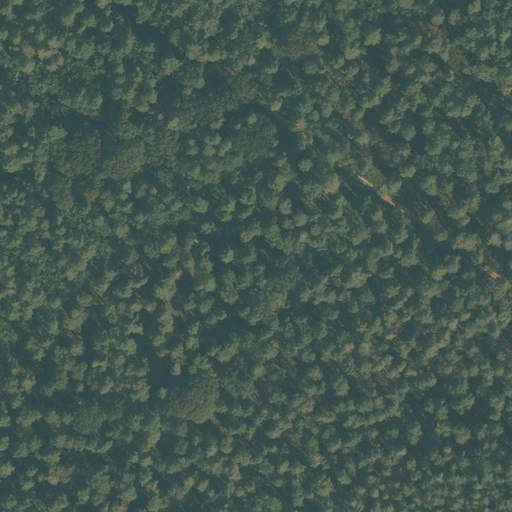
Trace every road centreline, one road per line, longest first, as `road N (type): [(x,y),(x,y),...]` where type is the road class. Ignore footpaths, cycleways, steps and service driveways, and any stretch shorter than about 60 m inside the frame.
road 1 (track): [(115,0),(511,295)]
road 2 (track): [(288,129),(238,177),(192,194),(143,231),(0,356)]
road 3 (track): [(511,424),(465,433),(398,424),(295,478),(172,511)]
